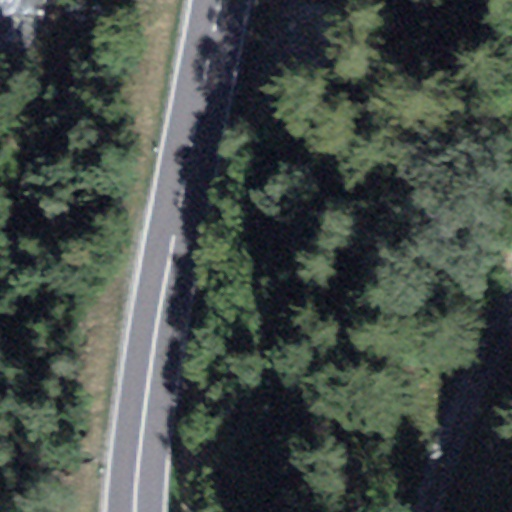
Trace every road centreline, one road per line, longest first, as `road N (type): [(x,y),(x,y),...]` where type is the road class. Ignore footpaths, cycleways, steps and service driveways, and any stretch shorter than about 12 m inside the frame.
road 1 (tertiary): [(224,0),(140,511)]
road 2 (track): [(432,511),(477,366),(511,305)]
